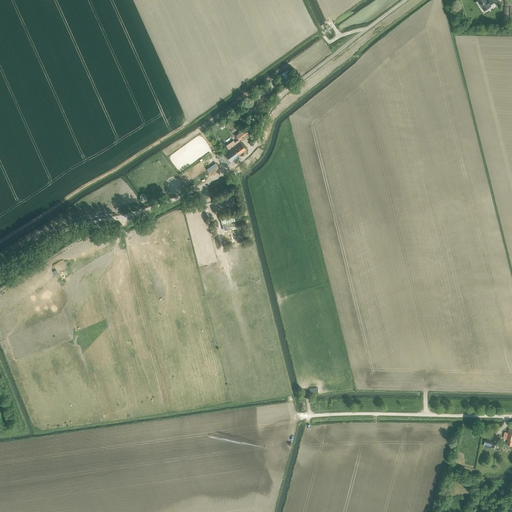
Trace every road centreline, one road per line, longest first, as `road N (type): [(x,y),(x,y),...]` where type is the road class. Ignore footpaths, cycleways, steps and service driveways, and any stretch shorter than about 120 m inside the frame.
road 1 (unclassified): [(0,270),(63,231),(174,200),(225,171),(255,144),(282,95),(406,0)]
road 2 (unclassified): [(305,416),(511,416)]
